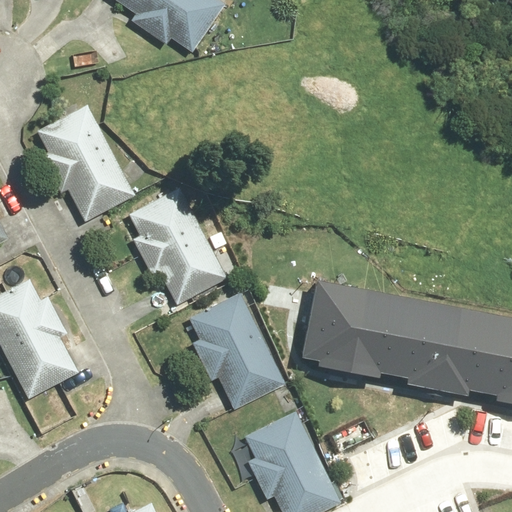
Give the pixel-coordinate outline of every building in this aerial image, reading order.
[(226,4),(221,0),(114,0),(136,15),(132,22),(167,45),(172,39),(193,53),(226,4)] [(122,171),(73,79),(23,105),(34,126),(27,130),(47,168),(55,164),(72,197),(122,171)] [(221,263),(172,172),(121,199),(133,222),(126,226),(146,262),(152,259),(169,290),(221,263)] [(0,245),(11,240),(0,219),(0,245)] [(268,359),(222,267),(170,293),(181,314),(172,318),(192,358),(201,353),(217,385),(268,359)] [(511,313),(315,274),(299,353),(511,396),(511,313)] [(31,277),(0,293),(0,342),(29,398),(80,371),(62,336),(70,332),(50,294),(42,299),(31,277)] [(320,468),(278,382),(226,407),(237,429),(229,433),(248,472),(256,468),(272,501),(324,476),(320,468)] [(158,511),(153,500),(125,511),(158,511)]
